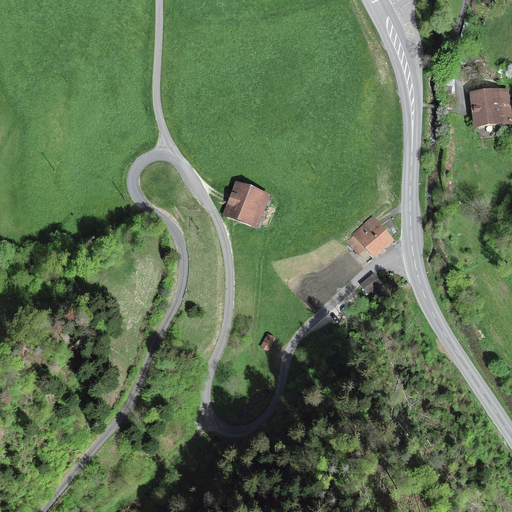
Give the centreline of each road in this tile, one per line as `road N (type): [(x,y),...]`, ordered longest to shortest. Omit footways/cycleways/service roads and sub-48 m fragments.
road 1 (residential): [(170,150),(216,217),(227,253),(228,318),(204,400),(219,428),(245,430),(261,421),(301,331),(365,271),(413,256)]
road 2 (unclassified): [(170,150),(142,161),(133,186),(178,238),(178,297),(124,412),(42,511)]
road 3 (secondary): [(413,256),(410,83),(381,9)]
road 4 (secondary): [(511,436),(435,318),(413,256)]
road 5 (unclassified): [(170,150),(156,94),(159,0)]
